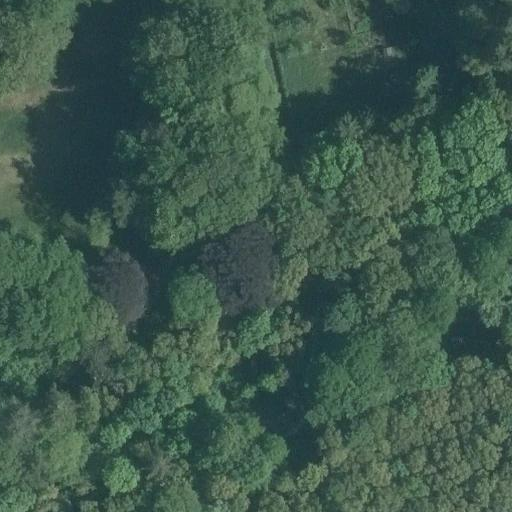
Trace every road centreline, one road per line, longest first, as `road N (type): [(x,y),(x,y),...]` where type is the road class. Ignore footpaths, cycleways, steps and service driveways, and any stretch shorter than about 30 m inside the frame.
road 1 (track): [(188,0),(187,246),(0,431)]
road 2 (tertiary): [(160,511),(511,260)]
